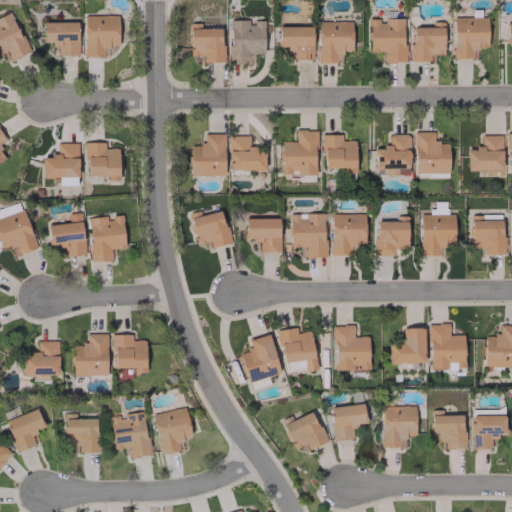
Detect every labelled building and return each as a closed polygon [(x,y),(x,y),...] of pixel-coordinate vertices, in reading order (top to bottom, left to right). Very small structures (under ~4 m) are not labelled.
[(28,51),(9,11),(0,15),(0,53),(6,51),(10,59),(28,51)] [(117,15),(83,16),(84,57),(102,57),(102,46),(118,46),(117,15)] [(452,17),(452,58),(472,58),(472,48),(486,48),(486,17),(452,17)] [(403,19),(378,19),(368,18),(367,52),(383,52),(383,62),(403,62),(403,19)] [(263,20),(250,20),(228,20),(228,64),(249,64),(249,54),(263,54),(263,20)] [(317,63),(337,62),(337,52),(351,52),(351,21),(316,22),(317,63)] [(77,23),(43,22),(42,43),(57,43),(57,55),(77,55),(77,23)] [(443,54),(442,22),(431,22),(431,27),(409,27),(409,61),(430,61),(429,54),(443,54)] [(189,55),(202,55),(202,62),(222,62),(221,28),(200,29),(200,23),(188,23),(189,55)] [(310,26),(277,27),(277,46),(287,46),(287,60),(311,59),(310,26)] [(315,175),(315,130),(294,129),(294,141),(280,141),(280,175),(293,175),(315,175)] [(413,173),(448,173),(447,142),(433,142),(433,132),(413,132),(413,173)] [(224,174),(223,134),(203,134),(203,144),(189,144),(190,175),(224,174)] [(341,134),(322,134),(321,167),(343,168),(343,172),(354,172),(354,140),(340,140),(341,134)] [(383,175),(408,175),(409,134),(387,134),(386,149),(374,148),(374,169),(383,169),(383,175)] [(227,135),(228,170),(264,169),(263,148),(248,148),(248,135),(227,135)] [(465,169),(502,168),(501,135),(480,135),(480,147),(465,147),(465,169)] [(118,148),(103,148),(104,142),(85,142),(84,175),(106,175),(106,180),(117,180),(118,148)] [(76,143),(56,143),(56,155),(41,156),(41,178),(58,178),(58,184),(77,184),(76,143)] [(445,214),(446,202),(433,201),(433,210),(426,210),(426,213),(445,214)] [(0,207),(0,248),(14,245),(16,254),(33,250),(22,203),(0,207)] [(229,243),(220,210),(189,218),(195,244),(208,241),(210,248),(229,243)] [(81,212),(65,213),(65,219),(46,220),(48,246),(63,245),(64,256),(83,255),(81,212)] [(330,212),(329,255),(348,256),(348,245),(364,245),(364,213),(330,212)] [(288,213),(289,247),(304,247),(304,257),(324,257),(323,213),(288,213)] [(124,248),(121,214),(108,215),(108,216),(86,217),(90,262),(111,260),(110,249),(124,248)] [(419,215),(420,256),(439,256),(438,245),(453,244),(453,214),(419,215)] [(405,249),(406,216),(394,215),(394,221),(374,221),(373,255),(393,255),(394,248),(405,249)] [(502,254),(502,221),(482,221),(482,215),(469,215),(469,247),(483,247),(483,254),(502,254)] [(278,218),(243,218),(244,240),(258,240),(258,252),(279,252),(278,218)] [(448,335),(448,323),(428,324),(429,369),(463,369),(463,334),(448,335)] [(367,336),(353,337),(352,324),(332,325),(333,370),(368,370),(367,336)] [(511,367),(511,325),(498,325),(498,335),(483,335),(482,366),(511,367)] [(310,330),(296,332),(295,327),(277,329),(281,362),(303,360),(304,371),(315,370),(310,330)] [(423,363),(422,327),(401,328),(402,344),(387,345),(387,364),(423,363)] [(278,374),(268,332),(247,338),(250,350),(238,353),(246,382),(278,374)] [(105,333),(86,333),(86,344),(70,344),(71,376),(106,375),(105,333)] [(131,334),(112,334),(111,367),(133,368),(132,372),(144,373),(144,340),(131,340),(131,334)] [(57,341),(36,340),(36,353),(21,353),(21,376),(45,376),(45,374),(57,375),(57,341)] [(331,440),(352,438),(350,426),(364,424),(362,403),(328,406),(331,440)] [(414,405),(378,406),(380,448),(399,447),(399,437),(415,436),(414,405)] [(151,413),(159,455),(179,451),(177,440),(190,437),(185,407),(151,413)] [(43,428),(35,408),(3,420),(15,452),(35,445),(30,433),(43,428)] [(112,449),(127,447),(128,458),(148,455),(142,411),(121,414),(108,416),(112,449)] [(308,449),(325,442),(311,411),(295,418),(293,413),(279,419),(292,449),(305,443),(308,449)] [(63,414),(64,445),(77,445),(78,453),(97,452),(96,418),(75,419),(75,414),(63,414)] [(463,448),(462,415),(429,416),(429,442),(444,441),(444,449),(463,448)] [(470,449),(490,449),(490,437),(505,436),(504,415),(469,416),(470,449)] [(0,444),(0,464),(10,454),(0,444)]
